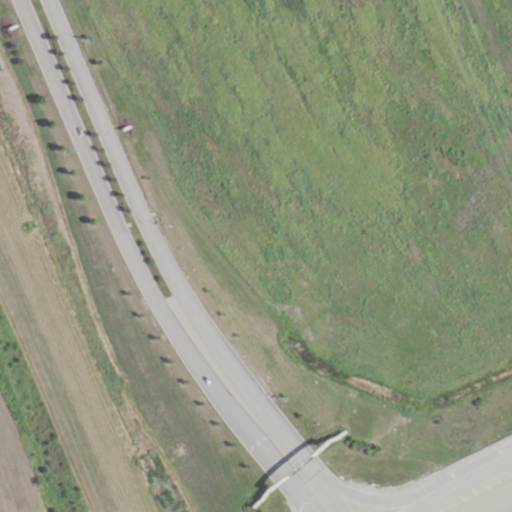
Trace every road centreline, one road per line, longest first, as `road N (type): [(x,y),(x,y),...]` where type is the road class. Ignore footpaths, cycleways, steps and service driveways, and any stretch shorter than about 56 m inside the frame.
road 1 (residential): [(309,476),(246,398),(172,283),(47,0)]
road 2 (residential): [(19,0),(135,270),(216,394)]
road 3 (trunk): [(439,492),(379,501),(309,476)]
